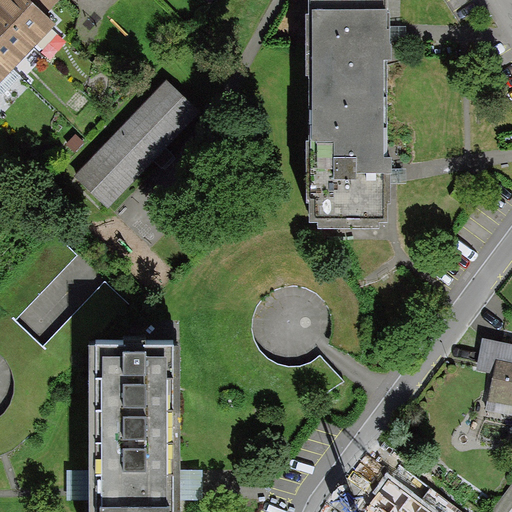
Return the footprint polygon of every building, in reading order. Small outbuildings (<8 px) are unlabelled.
[(23,0),(0,0),(0,17),(34,49),(54,29),(44,19),(23,0)] [(23,0),(44,19),(61,0),(23,0)] [(311,0),(312,221),(320,221),(320,225),(380,225),(380,220),(388,220),(388,62),(392,62),(392,12),(399,12),(399,0),(311,0)] [(0,59),(13,72),(34,49),(0,17),(0,59)] [(0,85),(13,72),(0,59),(0,85)] [(199,114),(165,82),(74,180),(108,212),(199,114)] [(511,340),(483,334),(477,365),(492,368),(485,407),(511,411),(511,340)] [(182,511),(182,346),(93,346),(93,511),(182,511)] [(432,511),(389,481),(365,511),(432,511)]
